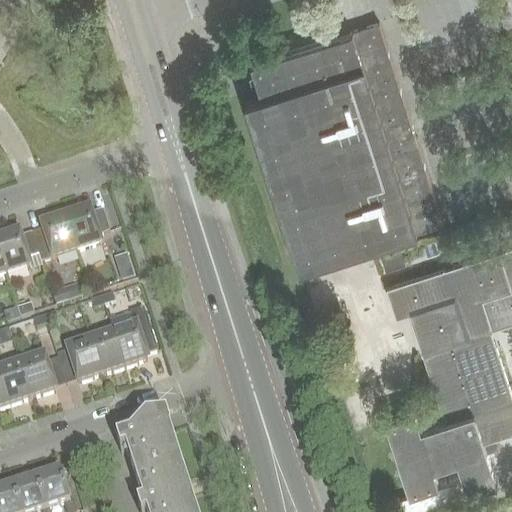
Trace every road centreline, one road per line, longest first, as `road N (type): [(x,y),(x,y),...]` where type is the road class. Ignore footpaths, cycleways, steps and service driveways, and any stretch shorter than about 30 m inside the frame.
road 1 (residential): [(0,455),(247,375)]
road 2 (tertiary): [(247,375),(175,147)]
road 3 (unknown): [(57,185),(0,8)]
road 4 (residential): [(0,204),(175,147)]
road 5 (tertiary): [(175,147),(177,115),(147,19)]
road 6 (tertiary): [(127,26),(157,121),(175,147)]
